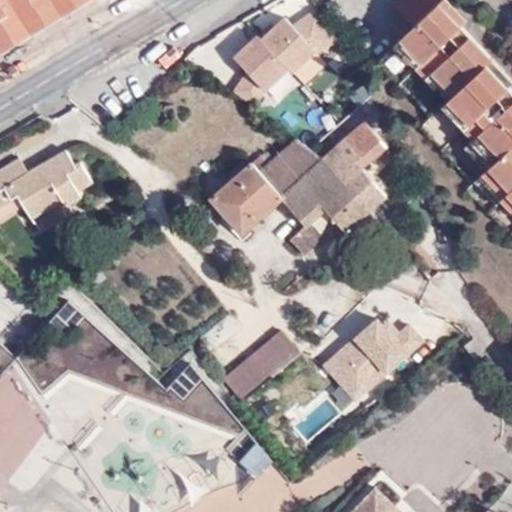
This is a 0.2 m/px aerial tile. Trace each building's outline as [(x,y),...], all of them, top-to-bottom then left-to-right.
[(453,13),(460,8),(452,0),(396,0),(416,23),(380,57),(431,113),(421,122),(474,179),(468,186),(511,233),(511,85),(501,73),(506,67),(464,23),(453,13)] [(470,17),(460,8),(453,13),(464,23),(470,17)] [(246,76),(232,94),(250,106),(275,85),(281,89),(339,45),(316,10),(290,28),(285,22),(263,42),(258,37),(233,62),(246,76)] [(511,83),(511,74),(506,67),(501,73),(511,85),(511,83)] [(349,142),(363,129),(354,119),(340,132),(349,142)] [(349,142),(326,164),(373,208),(390,193),(366,168),(391,146),(368,124),(363,129),(349,142)] [(326,164),(302,145),(263,174),(253,162),(211,203),(241,234),(284,197),(309,224),(311,221),(328,205),(361,243),(388,223),(373,208),(326,164)] [(20,160),(0,172),(0,192),(5,190),(11,200),(18,197),(31,219),(62,201),(65,206),(81,197),(78,191),(93,183),(81,163),(76,166),(67,152),(29,174),(20,160)] [(0,206),(11,200),(5,190),(0,192),(0,206)] [(311,221),(309,224),(294,237),(307,253),(325,236),(311,221)] [(312,366),(278,327),(223,379),(244,401),(279,369),(293,385),(312,366)] [(309,349),(305,346),(300,349),(305,354),(309,349)] [(279,369),(244,401),(259,417),(293,385),(279,369)] [(333,388),(307,413),(311,418),(283,443),(296,458),(368,393),(358,381),(341,396),(333,388)] [(388,511),(395,506),(375,487),(350,511),(388,511)]
